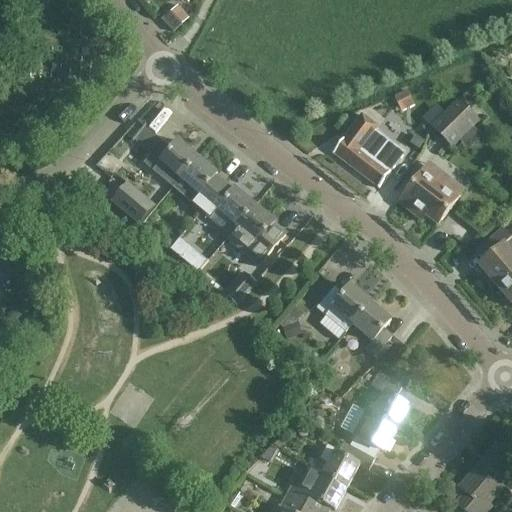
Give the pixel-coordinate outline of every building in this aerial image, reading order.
[(109,34),(100,20),(91,27),(100,40),(109,34)] [(400,113),(413,106),(409,98),(396,104),(400,113)] [(449,152),(477,124),(456,103),(428,131),(449,152)] [(405,158),(376,135),(378,132),(361,119),(333,155),(369,183),(379,191),(405,158)] [(179,181),(197,159),(177,142),(169,151),(161,144),(143,165),(152,173),(159,165),(179,181)] [(197,159),(179,181),(172,190),(200,214),(218,193),(209,185),(217,176),(197,159)] [(427,165),(417,178),(398,205),(432,232),(463,192),(427,165)] [(155,208),(126,185),(111,203),(139,227),(155,208)] [(200,214),(210,222),(220,231),(217,234),(226,242),(254,208),(235,191),(227,200),(218,193),(200,214)] [(226,242),(236,229),(256,246),(249,254),(258,262),(276,241),(267,233),(274,224),(254,208),(226,242)] [(478,270),(496,290),(511,276),(511,256),(511,257),(511,256),(511,242),(503,232),(479,253),(487,262),(478,270)] [(244,275),(224,298),(236,307),(255,284),(244,275)] [(511,276),(496,290),(511,309),(511,276)] [(316,310),(325,318),(345,334),(351,326),(369,305),(350,288),(343,297),(334,289),(316,310)] [(369,305),(351,326),(372,343),(365,351),(374,359),(392,338),(382,330),(389,322),(369,305)] [(384,396),(372,417),(397,431),(409,408),(395,401),(401,391),(376,376),(370,388),(384,396)] [(351,401),(365,387),(359,381),(345,394),(351,401)] [(356,438),(350,448),(374,462),(380,452),(384,454),(397,431),(372,417),(364,413),(359,423),(366,427),(359,439),(356,438)] [(488,507),(511,478),(511,460),(495,446),(458,490),(464,495),(454,506),(460,511),(488,511),(491,509),(488,507)] [(318,461),(313,471),(347,490),(359,467),(368,472),(374,462),(350,448),(344,458),(335,454),(328,466),(318,461)] [(290,471),(284,467),(272,484),(278,488),(290,471)] [(334,511),(347,490),(313,471),(322,477),(310,499),(290,487),(285,498),(309,511),(330,511),(331,511),(334,511)] [(309,511),(285,498),(279,507),(278,507),(275,511),(309,511)]
